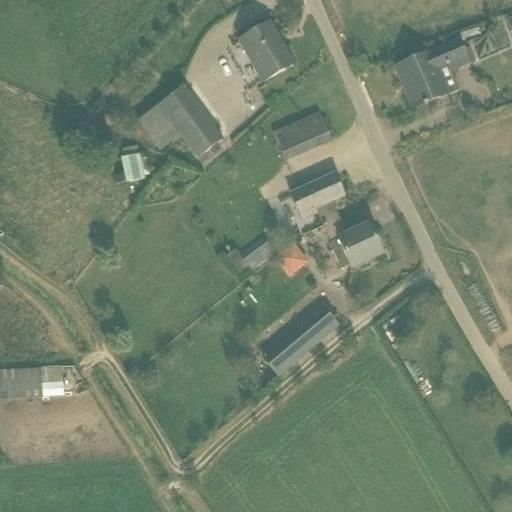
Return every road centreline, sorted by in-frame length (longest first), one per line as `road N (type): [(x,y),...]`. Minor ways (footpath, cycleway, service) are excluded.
road 1 (track): [(70,297),(174,469),(189,470),(434,265)]
road 2 (unclassified): [(511,395),(434,265),(307,0)]
